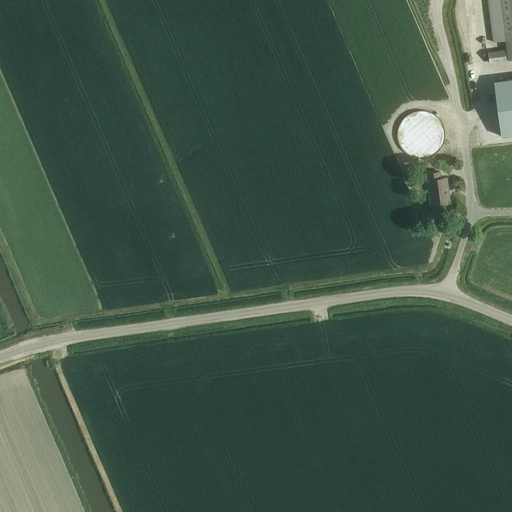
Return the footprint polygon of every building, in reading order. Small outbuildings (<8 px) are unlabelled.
[(505,41),(508,60),(511,59),(511,0),(487,0),(493,42),(505,41)] [(489,63),(506,61),(505,50),(488,52),(489,63)] [(511,78),(494,81),(501,136),(511,134),(511,78)] [(438,141),(438,135),(438,129),(435,123),(431,118),(427,115),(421,112),(415,111),(409,112),(403,115),(398,118),(394,123),(392,129),(391,135),(392,141),(394,147),(398,152),(403,156),(409,158),(415,159),(421,158),(427,156),(431,152),(435,147),(438,141)] [(436,205),(450,203),(447,178),(441,178),(440,172),(425,174),(426,181),(429,180),(431,197),(435,196),(436,205)]
